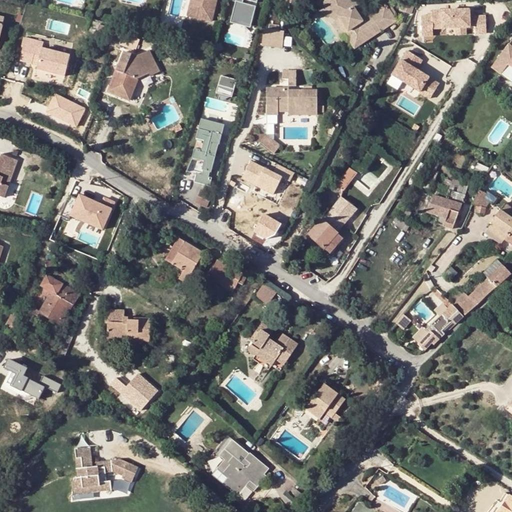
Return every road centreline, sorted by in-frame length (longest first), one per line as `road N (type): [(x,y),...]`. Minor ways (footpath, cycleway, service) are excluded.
road 1 (residential): [(0,121),(78,152),(418,368)]
road 2 (unknown): [(268,271),(396,29)]
road 3 (residential): [(418,368),(382,437),(321,511)]
road 4 (unknown): [(228,511),(132,455),(101,452)]
road 5 (residential): [(418,368),(511,280)]
